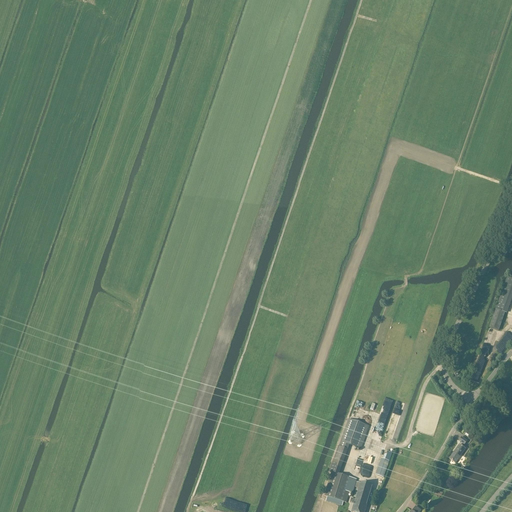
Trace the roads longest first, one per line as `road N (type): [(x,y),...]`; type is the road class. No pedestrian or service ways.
road 1 (track): [(187,511),(360,0)]
road 2 (track): [(137,511),(309,0)]
road 3 (unclassified): [(472,400),(448,380),(444,352),(511,205)]
road 4 (unclassified): [(398,511),(472,400)]
